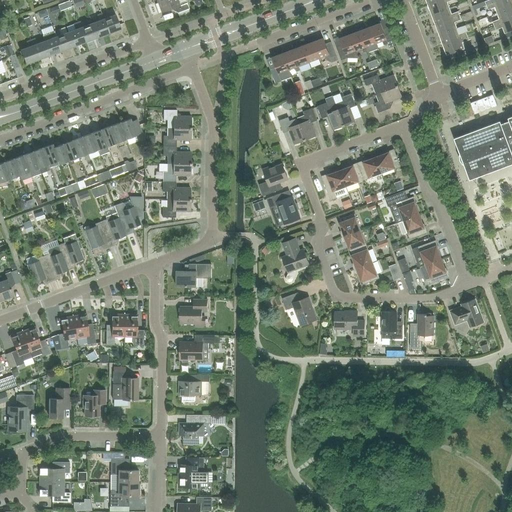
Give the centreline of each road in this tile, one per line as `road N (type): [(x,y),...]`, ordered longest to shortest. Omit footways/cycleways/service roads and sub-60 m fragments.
road 1 (residential): [(470,284),(428,299),(335,297),(330,286),(315,245),(322,225),(299,162),(402,128)]
road 2 (residential): [(0,139),(192,67)]
road 3 (residential): [(149,264),(212,241),(213,122)]
road 4 (residential): [(160,437),(162,338),(149,264)]
road 5 (residential): [(470,284),(402,128)]
road 6 (residential): [(0,320),(149,264)]
road 7 (residential): [(0,96),(147,42)]
road 8 (unclassified): [(12,114),(154,61)]
road 9 (residential): [(21,452),(60,437),(160,437)]
